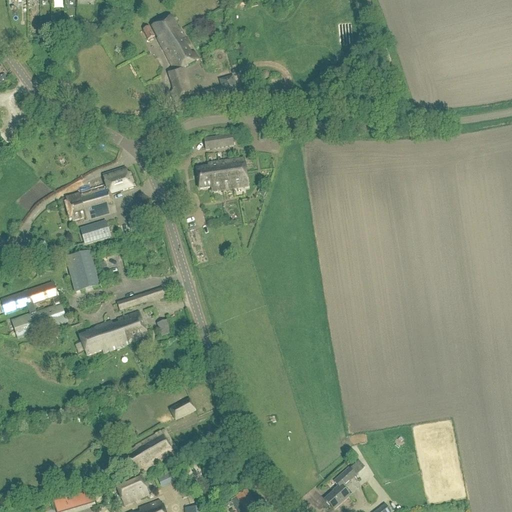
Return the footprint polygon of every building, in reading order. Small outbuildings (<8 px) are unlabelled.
[(158,40),(175,72),(169,74),(175,91),(171,93),(176,110),(194,104),(183,70),(199,61),(179,29),(178,30),(171,18),(152,28),(158,40)] [(143,31),(148,41),(155,37),(150,28),(143,31)] [(127,54),(133,62),(140,57),(134,49),(127,54)] [(240,52),(229,58),(234,66),(244,61),(240,52)] [(232,78),(220,82),(226,99),(237,95),(232,78)] [(206,90),(214,87),(212,81),(203,84),(206,90)] [(202,97),(205,105),(216,101),(213,94),(202,97)] [(204,140),(206,152),(234,147),(233,136),(204,140)] [(208,168),(196,170),(199,191),(211,189),(212,193),(248,188),(244,160),(208,165),(208,168)] [(109,196),(123,192),(128,191),(136,188),(132,175),(128,176),(126,170),(103,177),(107,187),(109,196)] [(107,187),(66,200),(73,223),(85,219),(86,222),(115,213),(110,196),(109,196),(107,187)] [(142,218),(128,223),(132,234),(146,229),(142,218)] [(105,223),(88,229),(92,244),(110,238),(105,223)] [(44,243),(37,245),(39,254),(47,252),(44,243)] [(66,260),(75,294),(100,288),(91,253),(66,260)] [(110,261),(110,270),(122,270),(121,261),(110,261)] [(11,322),(18,341),(68,323),(54,283),(1,302),(6,317),(28,309),(30,316),(11,322)] [(117,304),(120,313),(166,298),(163,289),(117,304)] [(104,355),(119,349),(118,348),(123,346),(124,347),(148,338),(138,314),(118,321),(119,324),(112,326),(111,323),(96,329),(96,330),(86,333),(87,335),(79,338),(87,358),(103,352),(104,355)] [(168,321),(157,325),(161,338),(172,334),(168,321)] [(169,410),(176,422),(196,412),(189,400),(169,410)] [(145,473),(178,454),(164,431),(143,445),(145,449),(139,451),(138,449),(120,460),(132,482),(145,472),(145,473)] [(334,511),(350,497),(352,495),(346,488),(351,483),(350,482),(356,477),(349,470),(334,483),(338,488),(333,493),(324,501),(334,511)] [(117,490),(125,508),(149,497),(141,479),(117,490)] [(378,490),(382,485),(376,480),(372,485),(378,490)] [(354,484),(350,489),(358,495),(362,491),(354,484)] [(91,493),(69,499),(54,504),(56,511),(71,511),(94,505),(91,493)] [(237,511),(259,511),(247,493),(232,503),(237,511)] [(163,511),(159,503),(140,511),(139,511),(163,511)]
